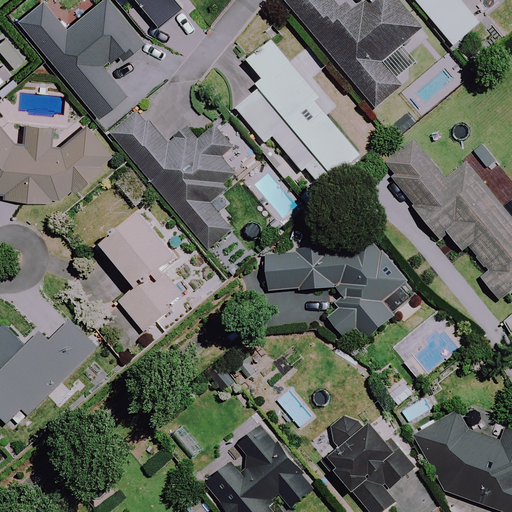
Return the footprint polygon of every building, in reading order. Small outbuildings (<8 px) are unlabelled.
[(374,0),(349,21),(331,0),(284,0),(375,110),(402,88),(382,64),(421,32),(395,0),(374,0)] [(415,0),(455,47),(481,25),(462,2),(463,0),(485,0),(487,1),(487,0),(415,0)] [(309,86),(271,41),(247,62),(265,82),(235,108),(266,144),(274,137),(314,185),(326,174),(332,182),(362,156),(327,116),(337,108),(314,81),(309,86)] [(169,145),(141,111),(113,134),(209,250),(232,231),(210,204),(239,180),(221,158),(233,148),(216,128),(199,141),(189,129),(169,145)] [(53,206),(53,201),(60,201),(71,191),(73,195),(103,167),(101,164),(112,155),(87,126),(61,148),(51,147),(52,129),(23,128),(23,146),(15,146),(0,127),(0,194),(2,194),(3,201),(53,206)] [(445,181),(414,142),(384,167),(417,208),(415,210),(440,241),(448,235),(462,253),(468,247),(489,272),(481,278),(499,301),(511,290),(511,219),(466,164),(445,181)] [(283,223),(271,209),(242,232),(254,247),(283,223)] [(136,287),(118,301),(145,334),(174,311),(170,306),(184,295),(162,269),(176,258),(142,216),(103,247),(136,287)] [(407,283),(371,244),(343,246),(328,251),(264,256),(266,288),(336,288),(345,297),(324,316),(345,340),(356,330),(366,341),(393,317),(382,306),(407,283)] [(97,350),(71,323),(50,343),(42,334),(27,348),(8,328),(0,335),(0,419),(6,426),(21,411),(28,417),(97,350)] [(413,395),(405,382),(388,392),(396,405),(413,395)] [(364,430),(347,410),(326,428),(342,447),(325,461),(368,511),(383,511),(396,501),(388,492),(414,470),(391,443),(387,447),(369,426),(364,430)] [(467,431),(456,412),(415,437),(451,494),(500,511),(511,511),(511,430),(507,428),(501,444),(467,431)] [(313,490),(262,428),(239,446),(255,465),(243,475),(233,464),(207,486),(228,511),(280,511),(273,502),(280,496),(291,509),(313,490)]
